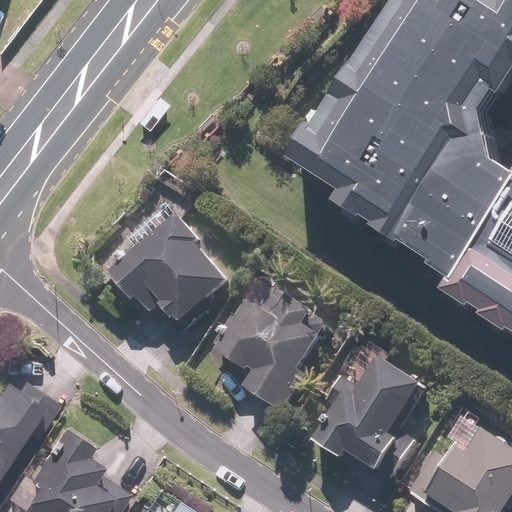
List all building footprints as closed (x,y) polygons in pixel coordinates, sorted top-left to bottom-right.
[(456,285),(511,321),(511,164),(500,157),(491,108),(502,91),(509,95),(511,89),(511,0),(396,0),(296,154),(349,188),(343,197),(463,274),(456,285)] [(203,243),(179,214),(107,274),(135,306),(143,300),(156,316),(159,313),(174,330),(230,283),(199,246),(203,243)] [(300,371),(322,340),(305,328),(314,315),(278,289),(263,310),(257,305),(219,357),(249,379),(242,387),(278,414),(306,376),(300,371)] [(427,388),(383,359),(387,353),(364,337),(305,427),(317,435),(311,444),(343,465),(348,458),(379,478),(402,442),(395,437),(427,388)] [(0,494),(61,407),(25,382),(16,395),(7,388),(0,397),(0,494)] [(506,511),(511,504),(511,447),(465,414),(409,493),(429,507),(435,499),(452,511),(506,511)] [(123,511),(133,497),(99,475),(101,473),(85,462),(92,452),(63,433),(45,459),(41,457),(10,505),(20,511),(123,511)] [(189,511),(155,490),(140,511),(189,511)]
